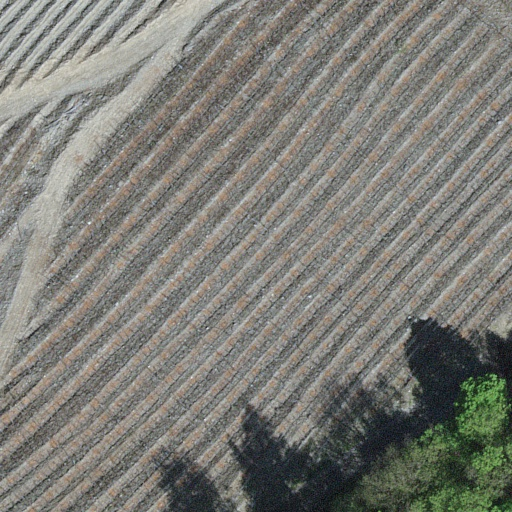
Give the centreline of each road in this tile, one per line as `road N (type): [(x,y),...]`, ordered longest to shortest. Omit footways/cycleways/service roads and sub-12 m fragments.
road 1 (track): [(511,338),(268,511)]
road 2 (track): [(228,0),(146,67),(0,119)]
